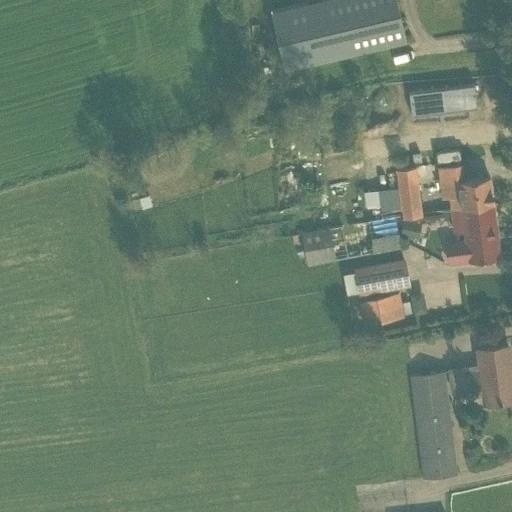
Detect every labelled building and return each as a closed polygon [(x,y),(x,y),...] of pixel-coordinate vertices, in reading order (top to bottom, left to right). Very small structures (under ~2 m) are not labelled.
[(396,0),(309,0),(270,9),(283,69),(386,44),(405,39),(396,0)] [(474,83),(408,92),(411,115),(477,107),(474,83)] [(461,164),(439,167),(437,167),(440,198),(448,197),(450,207),(492,202),(489,176),(463,179),(461,164)] [(422,214),(417,166),(395,169),(400,216),(422,214)] [(147,195),(132,198),(135,209),(149,205),(147,195)] [(453,232),(464,231),(464,236),(444,239),(447,262),(499,255),(492,202),(450,207),(453,232)] [(307,265),(401,247),(395,214),(301,231),(307,265)] [(419,222),(402,219),(400,234),(417,236),(419,222)] [(347,294),(357,292),(357,293),(407,283),(402,259),(352,269),(353,271),(343,273),(347,294)] [(364,324),(403,316),(398,292),(359,300),(364,324)] [(450,393),(484,389),(485,403),(511,399),(511,379),(508,345),(479,349),(481,364),(447,368),(450,393)] [(422,476),(456,472),(445,369),(410,373),(422,476)]
